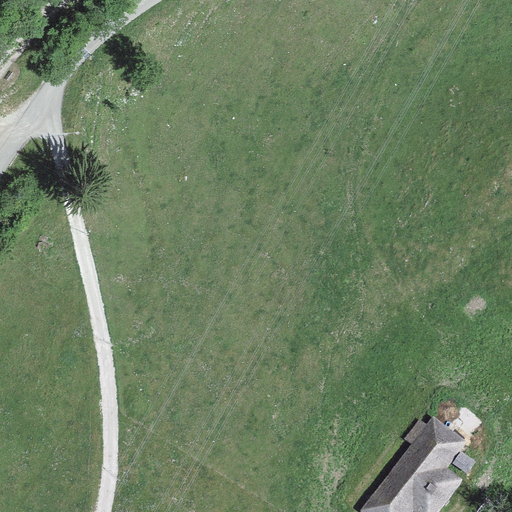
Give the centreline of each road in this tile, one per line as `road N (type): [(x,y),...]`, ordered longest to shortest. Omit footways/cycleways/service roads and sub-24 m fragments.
road 1 (track): [(49,98),(106,353),(104,511)]
road 2 (track): [(162,0),(124,25),(49,98),(0,163)]
